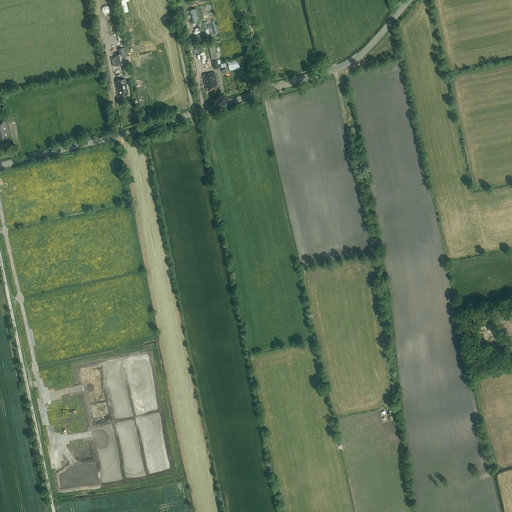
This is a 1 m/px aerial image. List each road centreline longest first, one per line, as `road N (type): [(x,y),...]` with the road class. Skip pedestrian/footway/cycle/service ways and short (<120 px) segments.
road 1 (tertiary): [(0,166),(346,63),(407,0)]
road 2 (track): [(334,67),(374,252),(395,409)]
road 3 (track): [(0,264),(51,511)]
